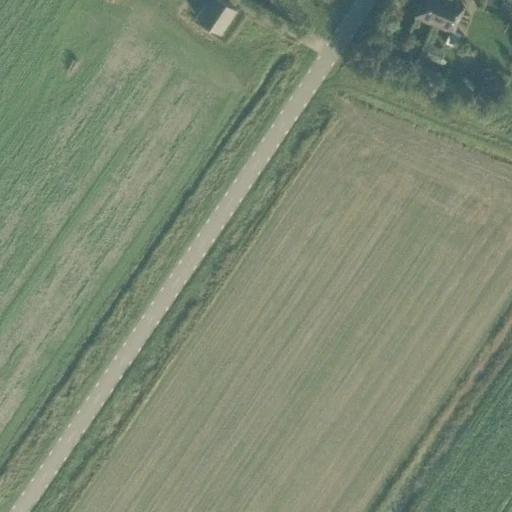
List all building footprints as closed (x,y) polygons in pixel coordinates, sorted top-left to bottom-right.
[(211,0),(208,6),(206,5),(198,16),(220,32),(236,9),(222,0),(211,0)] [(452,0),(422,0),(416,16),(453,31),(464,5),(452,0)] [(511,0),(502,0),(499,7),(511,12),(511,0)] [(458,47),(461,38),(449,33),(445,42),(458,47)] [(470,94),(475,86),(465,79),(460,87),(470,94)]
